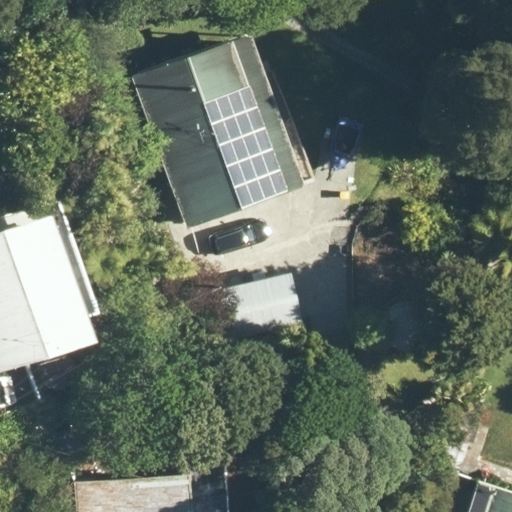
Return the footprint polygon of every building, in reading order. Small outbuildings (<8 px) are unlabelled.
[(298,191),(246,36),(129,76),(182,231),(298,191)] [(0,233),(0,375),(91,344),(48,217),(0,233)] [(288,276),(208,292),(218,341),(297,326),(288,276)] [(457,405),(439,460),(462,467),(480,413),(457,405)] [(189,511),(187,473),(73,481),(74,511),(189,511)] [(511,511),(511,495),(473,483),(464,511),(511,511)]
